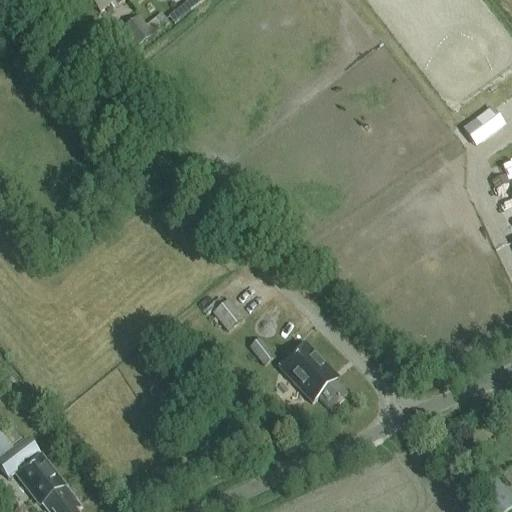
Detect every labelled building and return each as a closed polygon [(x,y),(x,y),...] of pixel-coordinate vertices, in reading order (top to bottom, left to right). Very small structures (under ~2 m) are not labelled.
[(116,9),(126,0),(87,0),(101,16),(114,6),(116,9)] [(177,19),(206,3),(204,0),(190,0),(172,10),(177,19)] [(121,32),(136,51),(170,25),(162,15),(146,27),(139,18),(121,32)] [(478,124),(464,134),(473,147),(487,137),(478,124)] [(245,320),(229,302),(212,316),(227,334),(245,320)] [(276,359),(260,341),(248,351),(264,369),(276,359)] [(308,348),(283,374),(314,404),(320,397),(334,410),(351,393),(336,378),(338,376),(308,348)] [(1,440),(8,450),(10,449),(20,441),(13,432),(1,440)] [(13,476),(39,510),(43,507),(47,511),(50,511),(52,511),(75,511),(74,510),(79,506),(60,481),(57,482),(26,441),(12,451),(10,449),(8,450),(1,440),(0,438),(0,469),(8,479),(13,476)] [(501,477),(510,488),(511,486),(511,467),(511,468),(501,477)] [(509,511),(511,510),(511,499),(494,478),(470,497),(482,511),(509,511)]
